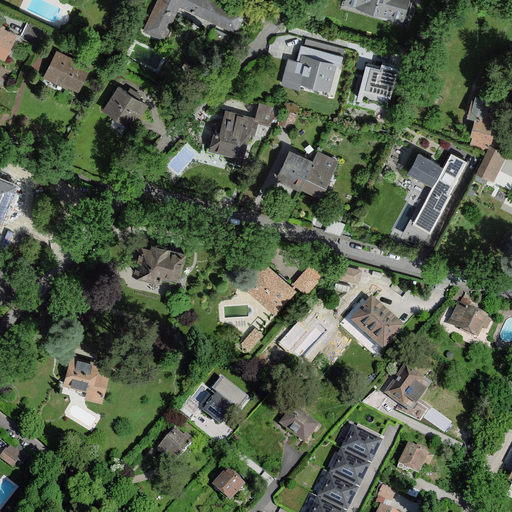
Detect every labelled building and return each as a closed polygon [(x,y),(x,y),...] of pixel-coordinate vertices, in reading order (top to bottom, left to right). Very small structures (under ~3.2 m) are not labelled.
[(243,14),(213,0),(160,0),(147,29),(162,36),(163,34),(168,36),(171,29),(167,27),(172,15),(203,30),(204,27),(212,31),(214,28),(217,21),(235,30),(243,14)] [(347,0),(347,2),(403,18),(408,0),(347,0)] [(46,28),(31,21),(23,38),(38,45),(46,28)] [(16,35),(0,26),(0,53),(6,56),(16,35)] [(214,28),(212,31),(206,44),(222,51),(229,35),(214,28)] [(336,53),(305,45),(301,62),(289,59),(282,83),(300,88),(302,81),(327,88),(334,63),(341,65),(344,55),(336,53)] [(336,53),(344,55),(346,48),(338,46),(336,53)] [(90,68),(57,52),(46,73),(79,89),(90,68)] [(397,65),(368,57),(359,93),(388,101),(397,65)] [(121,87),(106,109),(117,116),(119,113),(131,121),(136,113),(139,115),(147,105),(121,87)] [(494,108),(497,97),(475,91),(471,106),(481,109),(473,139),(489,144),(499,110),(494,108)] [(274,124),(280,109),(268,106),(266,109),(263,108),(260,121),(274,124)] [(9,113),(1,109),(0,110),(0,125),(2,126),(9,113)] [(298,115),(287,109),(280,123),(292,128),(298,115)] [(257,119),(227,111),(221,131),(216,130),(211,148),(242,157),(249,131),(254,132),(257,119)] [(491,145),(478,172),(488,177),(492,179),(505,152),(491,145)] [(476,171),(487,150),(478,147),(464,174),(460,172),(456,180),(469,187),(473,179),(476,171)] [(312,164),(302,184),(320,193),(336,161),(318,151),(312,164)] [(440,165),(420,153),(411,170),(432,181),(440,165)] [(302,184),(312,164),(291,154),(280,174),(302,184)] [(478,172),(476,171),(473,179),(485,184),(488,177),(478,172)] [(0,209),(2,210),(13,185),(0,179),(0,209)] [(340,235),(345,224),(337,220),(341,212),(330,206),(326,214),(332,217),(325,231),(340,235)] [(142,246),(135,270),(160,277),(162,271),(178,275),(184,251),(154,244),(153,249),(142,246)] [(263,262),(245,283),(276,309),(293,288),(263,262)] [(341,265),(339,276),(358,281),(360,270),(341,265)] [(375,286),(379,268),(366,265),(362,283),(375,286)] [(308,268),(295,282),(307,293),(320,279),(308,268)] [(31,283),(38,275),(31,272),(27,281),(31,283)] [(66,306),(54,295),(47,303),(50,306),(45,311),(55,320),(61,314),(60,313),(66,306)] [(372,302),(354,322),(384,349),(402,328),(372,302)] [(459,306),(451,323),(478,336),(486,319),(459,306)] [(257,325),(242,341),(250,348),(265,332),(257,325)] [(72,357),(66,381),(89,387),(87,397),(102,401),(108,375),(96,371),(98,364),(72,357)] [(406,366),(387,393),(404,406),(424,379),(406,366)] [(217,397),(206,412),(220,423),(231,408),(217,397)] [(194,415),(182,406),(177,412),(189,421),(194,415)] [(296,408),(282,424),(305,442),(318,426),(296,408)] [(379,438),(362,422),(347,439),(354,444),(343,456),(351,463),(353,461),(361,467),(372,454),(368,450),(379,438)] [(176,430),(158,450),(173,464),(193,442),(186,435),(184,437),(176,430)] [(428,455),(410,445),(400,465),(419,474),(424,462),(428,455)] [(28,459),(12,447),(2,458),(12,466),(18,460),(23,464),(28,459)] [(228,472),(215,486),(230,499),(243,485),(228,472)] [(315,474),(311,482),(327,490),(331,482),(315,474)] [(310,481),(300,500),(319,510),(317,511),(331,511),(338,500),(327,494),(329,491),(327,490),(311,482),(310,481)] [(384,487),(379,496),(392,502),(396,493),(384,487)]
